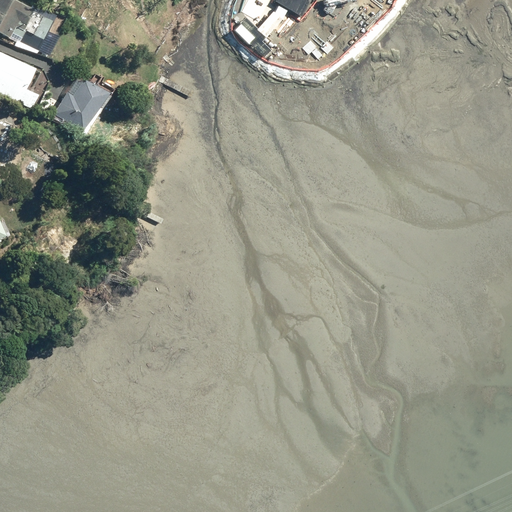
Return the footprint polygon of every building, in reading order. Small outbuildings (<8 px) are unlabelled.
[(24,30),(32,34),(41,16),(31,11),(32,9),(14,0),(0,0),(0,33),(8,37),(11,32),(20,37),(24,30)] [(299,17),(308,0),(273,0),(273,1),(299,17)] [(116,35),(122,16),(109,12),(103,31),(116,35)] [(55,19),(45,14),(34,35),(44,41),(55,19)] [(24,90),(34,69),(0,53),(0,94),(30,109),(36,95),(24,90)] [(72,96),(66,92),(52,115),(80,133),(105,93),(83,79),(72,96)] [(0,165),(4,163),(15,140),(0,133),(0,165)]
